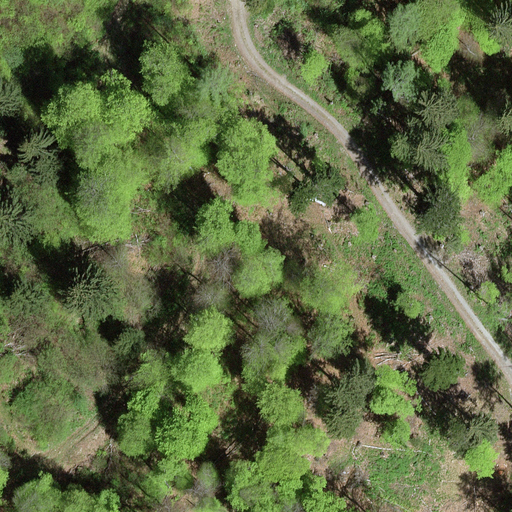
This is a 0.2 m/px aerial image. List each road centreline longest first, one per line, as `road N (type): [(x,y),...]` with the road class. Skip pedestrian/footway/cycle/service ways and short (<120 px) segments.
road 1 (track): [(237,0),(247,38),(325,113),(439,267),(466,320),(479,381),(467,511)]
road 2 (track): [(127,0),(111,47),(113,85),(195,227),(201,261),(189,300),(131,381),(67,450),(28,477)]
